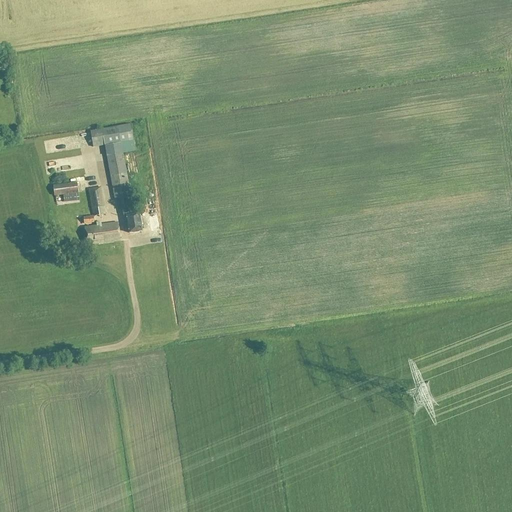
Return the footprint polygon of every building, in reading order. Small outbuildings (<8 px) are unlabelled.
[(61,139),(46,144),(50,155),(65,150),(61,139)] [(115,140),(116,150),(124,148),(122,139),(115,140)] [(127,171),(124,149),(115,150),(113,141),(107,142),(115,194),(126,193),(123,171),(127,171)] [(106,142),(86,145),(88,161),(108,158),(106,142)] [(60,161),(49,162),(50,175),(72,172),(70,158),(60,160),(60,161)] [(77,182),(53,185),(54,196),(79,193),(77,182)] [(105,214),(100,187),(88,190),(93,216),(105,214)] [(130,196),(120,198),(123,216),(126,216),(130,233),(141,231),(142,233),(152,231),(148,209),(138,211),(138,213),(134,214),(131,196),(130,196)] [(84,227),(87,245),(120,240),(118,222),(84,227)]
